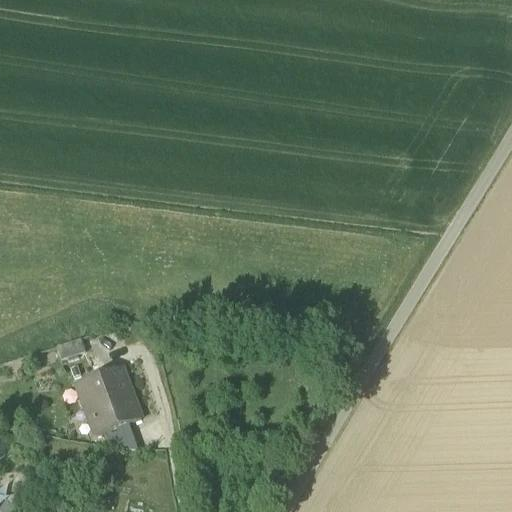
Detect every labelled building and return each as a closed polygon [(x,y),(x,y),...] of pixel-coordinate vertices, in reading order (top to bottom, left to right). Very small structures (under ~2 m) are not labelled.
[(56,350),(61,363),(84,355),(80,342),(56,350)] [(76,387),(96,439),(140,423),(140,422),(139,422),(120,371),(121,371),(121,370),(76,387)] [(1,433),(16,435),(18,421),(2,418),(1,433)] [(118,453),(137,454),(129,431),(105,440),(109,452),(118,453)] [(0,504),(0,511),(11,511),(16,505),(5,497),(0,504)]
